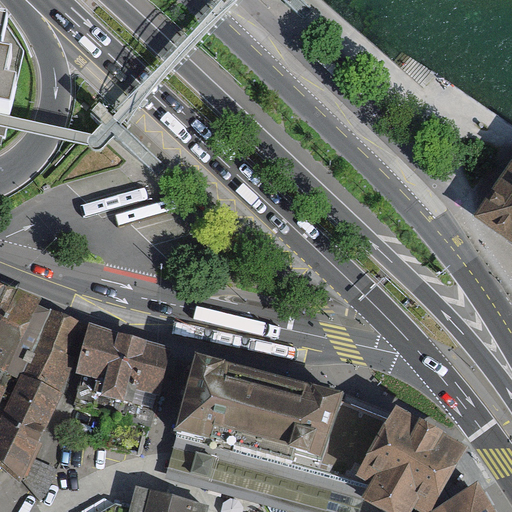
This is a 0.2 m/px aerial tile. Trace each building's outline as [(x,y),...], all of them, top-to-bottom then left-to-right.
[(0,127),(5,128),(11,96),(3,95),(10,62),(0,60),(6,28),(0,27),(0,127)] [(511,177),(477,229),(511,253),(511,177)] [(0,317),(9,297),(0,292),(0,317)] [(45,313),(9,297),(0,317),(0,363),(18,372),(45,313)] [(64,321),(45,313),(18,372),(0,423),(0,459),(26,476),(38,450),(74,364),(82,333),(64,321)] [(127,345),(90,337),(80,383),(101,388),(97,405),(120,411),(124,395),(158,403),(170,354),(127,345)] [(344,402),(195,361),(184,405),(176,437),(211,447),(319,476),(344,402)] [(354,490),(341,482),(380,416),(344,402),(319,476),(211,447),(176,437),(164,480),(268,508),(269,511),(270,511),(360,511),(361,511),(346,503),(354,490)] [(380,416),(341,482),(354,490),(346,503),(361,511),(419,511),(452,457),(380,416)] [(38,450),(26,476),(42,483),(53,457),(38,450)] [(207,511),(209,508),(136,489),(132,506),(130,511),(207,511)] [(485,511),(475,493),(446,511),(485,511)]
